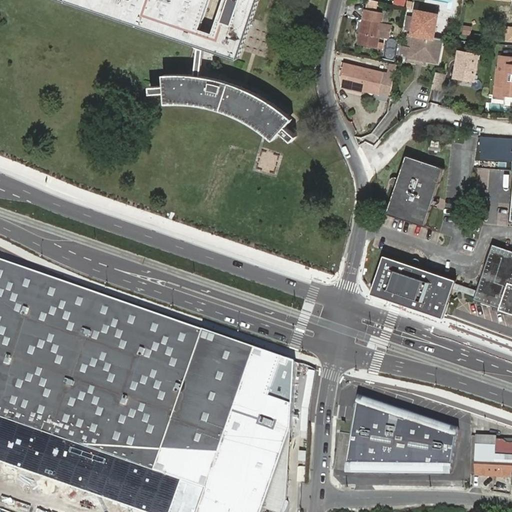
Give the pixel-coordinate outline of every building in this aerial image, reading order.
[(65,0),(183,40),(198,45),(208,48),(240,59),(246,39),(259,0),(65,0)] [(391,38),(393,25),(383,23),(384,21),(385,12),(367,9),(360,44),(379,48),(381,37),(391,38)] [(431,15),(415,12),(412,33),(414,34),(412,46),(409,46),(407,59),(416,60),(417,57),(437,61),(441,38),(433,36),(435,27),(429,26),(431,15)] [(391,38),(400,40),(403,26),(393,25),(391,38)] [(473,28),(465,27),(465,35),(472,36),(473,28)] [(460,52),(454,79),(474,83),(479,56),(460,52)] [(511,57),(501,56),(500,69),(498,71),(496,98),(507,99),(507,95),(511,94),(511,57)] [(350,72),(347,84),(363,88),(379,92),(384,71),(344,61),(342,70),(350,72)] [(167,84),(152,85),(153,93),(168,92),(169,102),(182,102),(191,102),(210,105),(225,109),(241,116),(253,122),(264,129),(277,138),(284,131),(294,140),(299,135),(288,126),(295,118),(287,110),(269,98),(260,92),(246,85),(239,83),(226,78),(215,76),(203,74),(180,72),(170,72),(166,73),(167,84)] [(444,76),(436,74),(432,89),(440,91),(444,76)] [(482,150),(511,152),(511,140),(483,139),(482,150)] [(444,143),(437,142),(435,154),(435,158),(438,159),(439,154),(443,155),(444,149),(452,150),(453,142),(445,141),(444,141),(444,143)] [(435,154),(437,142),(431,142),(429,158),(435,158),(435,154)] [(388,212),(423,223),(426,224),(446,166),(434,161),(408,153),(399,178),(404,179),(401,187),(397,185),(388,212)] [(404,179),(399,178),(397,176),(395,176),(394,177),(392,179),(392,180),(393,182),(393,183),(394,185),(397,185),(401,187),(404,179)] [(511,283),(511,284),(511,281),(511,254),(493,249),(485,275),(488,276),(481,298),(478,297),(476,303),(503,311),(504,308),(511,310),(511,283)] [(456,285),(458,282),(458,279),(418,265),(417,269),(408,266),(410,263),(386,254),(373,292),(445,316),(456,285)] [(411,260),(410,263),(408,266),(417,269),(418,265),(419,262),(419,260),(418,259),(417,258),(415,257),(413,257),(412,258),(411,260)] [(0,462),(142,511),(263,511),(292,427),(294,405),(270,397),(284,357),(0,258),(0,462)] [(488,276),(485,275),(481,289),(479,293),(478,297),(481,298),(488,276)] [(456,285),(474,292),(475,288),(458,282),(456,285)] [(409,467),(414,467),(415,447),(423,447),(424,437),(426,420),(418,418),(418,415),(403,410),(403,413),(392,411),(393,407),(361,396),(349,470),(382,471),(382,467),(394,467),(394,471),(409,471),(409,467)] [(415,447),(414,467),(415,469),(421,468),(421,471),(453,471),(460,429),(430,419),(428,420),(426,420),(424,437),(423,447),(415,447)] [(478,460),(477,478),(511,479),(511,446),(510,447),(506,443),(497,443),(497,441),(479,440),(479,445),(478,460)] [(48,504),(68,510),(72,496),(51,490),(48,504)]
